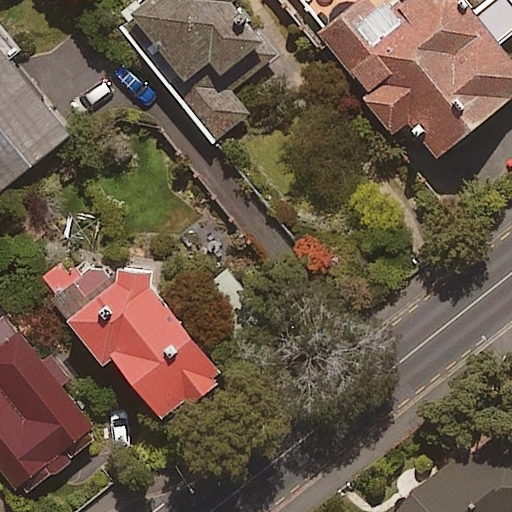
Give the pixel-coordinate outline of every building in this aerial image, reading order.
[(230,88),(273,55),(229,0),(148,0),(121,21),(219,145),(254,118),(230,88)] [(505,125),(511,119),(511,62),(505,54),(511,48),(511,0),(496,0),(476,15),(464,0),(428,0),(390,29),(374,8),(329,42),(404,142),(420,130),(440,156),(444,152),(459,172),(511,133),(505,125)] [(0,170),(66,115),(10,47),(20,38),(0,13),(0,170)] [(222,354),(126,228),(75,267),(63,252),(42,269),(100,344),(112,335),(162,400),(222,354)] [(0,461),(14,479),(32,466),(40,475),(73,449),(64,437),(92,414),(4,304),(0,306),(0,461)] [(511,511),(511,408),(505,411),(470,431),(432,462),(389,511),(511,511)]
